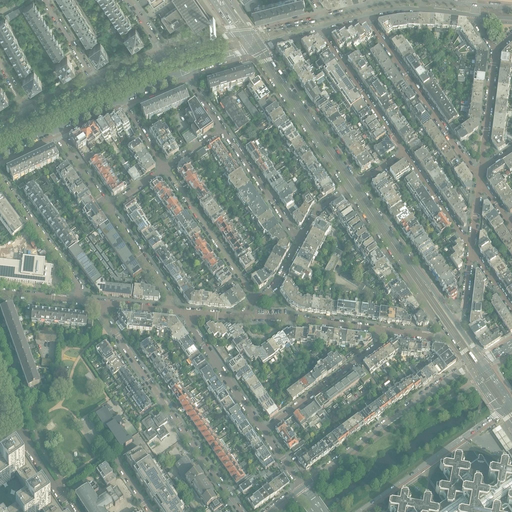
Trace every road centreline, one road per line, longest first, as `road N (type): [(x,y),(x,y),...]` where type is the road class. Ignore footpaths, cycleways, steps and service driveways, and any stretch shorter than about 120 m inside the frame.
road 1 (residential): [(242,511),(116,335),(104,303)]
road 2 (secondary): [(470,368),(302,488)]
road 3 (residential): [(479,179),(367,15)]
road 4 (secondary): [(359,511),(500,413)]
road 5 (secondary): [(352,186),(257,49)]
road 6 (residential): [(263,430),(379,345),(382,330)]
road 7 (residential): [(255,298),(164,168)]
road 8 (residential): [(320,27),(403,151)]
road 9 (residential): [(0,179),(76,280),(77,300)]
road 10 (residential): [(263,430),(187,312)]
road 11 (residential): [(382,330),(246,317)]
road 12 (residential): [(302,237),(222,128)]
road 13 (residential): [(170,310),(170,295),(108,207)]
road 14 (residential): [(495,49),(480,169)]
